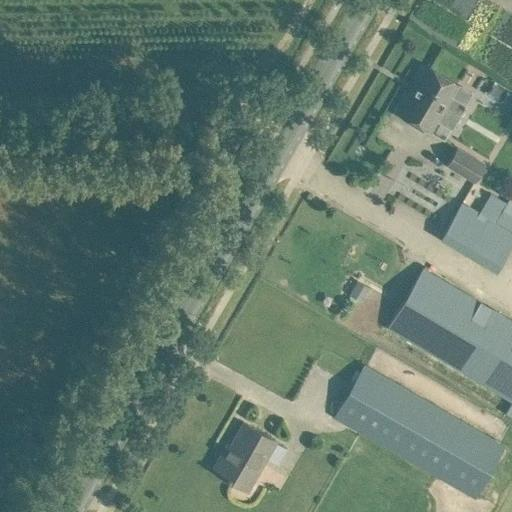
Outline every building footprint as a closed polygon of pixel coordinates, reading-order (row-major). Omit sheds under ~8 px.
[(466,105),(465,104),(451,96),(458,85),(428,67),(418,83),(421,85),(416,93),(411,89),(397,112),(431,132),(437,121),(451,129),(466,105)] [(118,112),(118,132),(138,132),(138,114),(137,114),(137,115),(124,115),(124,112),(118,112)] [(447,164),(474,181),(484,163),(457,147),(447,164)] [(441,236),(496,269),(511,241),(511,231),(461,202),(441,236)] [(511,321),(444,280),(427,270),(428,268),(424,266),(423,268),(422,267),(387,326),(404,336),(511,401),(505,411),(511,415),(511,321)] [(335,417),(473,498),(503,446),(365,365),(335,417)] [(212,470),(248,490),(277,440),(244,421),(224,455),(221,454),(212,470)]
